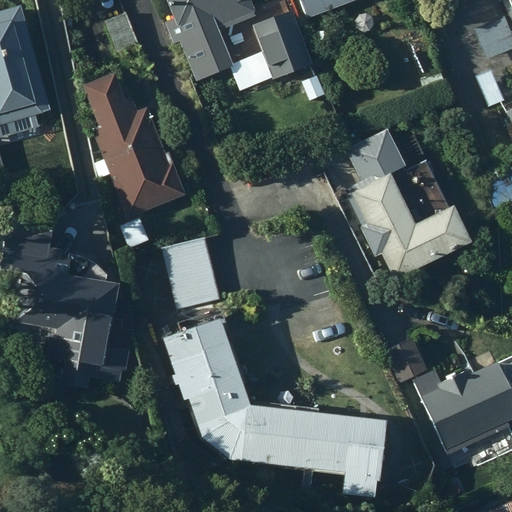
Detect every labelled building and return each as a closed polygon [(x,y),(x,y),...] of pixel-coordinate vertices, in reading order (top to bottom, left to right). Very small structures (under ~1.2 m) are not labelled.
[(171,0),(178,18),(167,22),(176,43),(184,41),(200,82),(238,67),(224,30),(260,16),(253,0),(171,0)] [(305,0),(312,17),(359,0),(305,0)] [(54,111),(25,5),(0,11),(0,180),(8,179),(0,147),(0,138),(42,127),(39,115),(54,111)] [(295,11),(255,26),(275,81),(315,67),(295,11)] [(140,44),(128,12),(107,19),(119,53),(140,44)] [(511,25),(508,16),(476,29),(489,60),(511,50),(511,25)] [(118,66),(85,79),(102,127),(96,130),(106,159),(99,162),(104,177),(113,175),(130,218),(189,194),(173,152),(168,153),(151,107),(141,111),(136,98),(132,99),(118,66)] [(495,70),(479,76),(491,107),(507,101),(495,70)] [(511,205),(511,168),(485,180),(498,211),(511,205)] [(397,175),(356,193),(400,281),(478,242),(461,206),(453,209),(448,200),(417,215),(397,175)] [(143,217),(122,226),(131,249),(152,241),(143,217)] [(222,301),(207,239),(162,248),(175,310),(222,301)] [(130,350),(112,346),(125,284),(76,274),(78,261),(66,258),(68,251),(5,241),(1,269),(29,274),(27,284),(24,283),(18,323),(60,329),(58,338),(52,337),(48,358),(68,361),(65,385),(91,389),(93,378),(125,383),(130,350)] [(173,336),(156,342),(180,413),(186,411),(193,430),(194,436),(225,458),(237,460),(237,465),(295,473),(293,489),(303,490),(305,474),(339,479),(337,498),(369,502),(372,485),(375,485),(380,424),(311,415),(311,411),(244,403),(212,312),(170,328),(173,336)] [(431,372),(416,339),(385,352),(400,386),(431,372)] [(440,371),(417,381),(446,452),(472,441),(474,445),(511,429),(511,360),(476,375),(474,370),(444,381),(440,371)] [(511,511),(511,503),(490,511),(511,511)]
